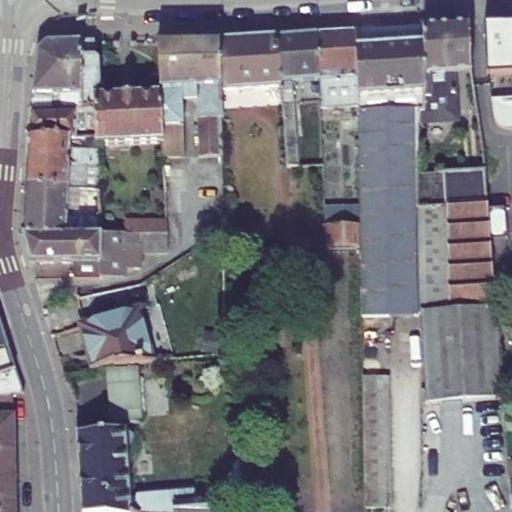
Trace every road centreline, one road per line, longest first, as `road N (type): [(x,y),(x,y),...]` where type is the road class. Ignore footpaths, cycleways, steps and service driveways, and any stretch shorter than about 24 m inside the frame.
road 1 (tertiary): [(0,228),(49,401),(59,511)]
road 2 (tertiary): [(23,0),(0,205)]
